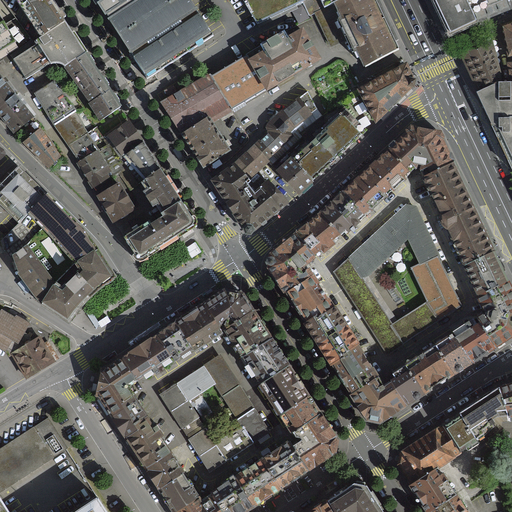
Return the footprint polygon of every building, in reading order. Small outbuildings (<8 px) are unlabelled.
[(0,0),(0,55),(25,40),(0,0)] [(20,0),(43,36),(68,21),(54,0),(20,0)] [(96,0),(132,54),(202,10),(195,0),(96,0)] [(327,2),(326,0),(240,0),(253,24),(302,0),(308,0),(313,9),(327,2)] [(360,69),(398,50),(372,0),(331,0),(327,2),(360,69)] [(432,0),(450,38),(476,26),(464,0),(463,0),(432,0)] [(511,0),(463,0),(464,0),(476,26),(511,13),(511,0)] [(202,10),(132,54),(148,80),(218,35),(202,10)] [(63,64),(66,67),(88,53),(68,21),(43,36),(37,41),(39,43),(51,63),(55,62),(59,63),(63,64)] [(511,26),(501,31),(507,58),(511,56),(511,26)] [(250,58),(268,89),(320,59),(303,31),(285,41),(281,35),(253,51),(256,54),(250,58)] [(26,78),(51,63),(39,43),(14,58),(26,78)] [(466,79),(475,98),(500,86),(498,76),(489,45),(457,60),(466,79)] [(66,67),(90,103),(112,89),(88,53),(66,67)] [(213,75),(230,104),(233,110),(250,100),(268,89),(250,58),(248,54),(213,75)] [(353,95),(371,128),(408,93),(411,90),(411,83),(404,66),(353,95)] [(163,100),(183,133),(212,115),(230,104),(213,75),(210,72),(163,100)] [(0,107),(17,93),(0,73),(0,107)] [(37,92),(57,124),(76,113),(77,112),(57,80),(37,92)] [(510,172),(511,171),(511,86),(507,87),(500,86),(475,98),(510,172)] [(90,103),(100,120),(122,106),(112,89),(90,103)] [(0,113),(16,132),(35,116),(17,93),(0,107),(0,113)] [(271,131),(257,145),(271,161),(296,136),(293,131),(318,113),(308,93),(284,109),(269,123),(266,126),(268,129),(271,131)] [(343,110),(332,119),(317,132),(339,156),(353,143),(364,132),(358,124),(343,110)] [(57,124),(70,144),(80,160),(98,148),(88,132),(76,113),(57,124)] [(183,133),(204,165),(232,148),(212,115),(183,133)] [(124,155),(143,141),(145,140),(129,119),(108,134),(124,155)] [(43,127),(25,142),(49,167),(62,154),(43,127)] [(415,128),(384,154),(405,176),(409,174),(417,174),(422,183),(454,165),(439,134),(415,128)] [(297,156),(316,176),(339,156),(317,132),(300,147),(304,150),(297,156)] [(145,180),(160,169),(143,141),(124,155),(145,180)] [(242,160),(255,177),(271,161),(257,145),(242,160)] [(85,174),(93,187),(109,177),(107,174),(112,170),(98,148),(80,160),(77,162),(85,174)] [(384,154),(370,166),(390,190),(405,176),(384,154)] [(280,172),(299,192),(316,176),(297,156),(280,172)] [(214,181),(226,198),(252,179),(255,177),(242,160),(214,181)] [(0,203),(18,222),(29,210),(48,190),(19,164),(7,177),(0,183),(0,203)] [(454,165),(422,183),(464,262),(496,245),(454,165)] [(347,186),(367,210),(390,190),(370,166),(347,186)] [(162,212),(182,198),(162,168),(160,169),(145,180),(149,187),(143,191),(154,206),(157,205),(162,212)] [(259,188),(252,179),(226,198),(247,228),(252,230),(284,206),(292,200),(273,176),(266,182),(259,188)] [(134,209),(120,183),(100,194),(107,207),(115,220),(134,209)] [(322,206),(343,231),(367,210),(347,186),(322,206)] [(48,190),(29,210),(47,228),(77,260),(97,247),(84,230),(86,229),(78,220),(76,221),(48,190)] [(162,212),(126,235),(139,256),(142,257),(148,254),(168,241),(195,223),(196,220),(196,216),(182,198),(162,212)] [(407,204),(351,257),(364,278),(409,238),(421,262),(439,254),(419,204),(407,204)] [(298,227),(319,252),(343,231),(322,206),(298,227)] [(285,290),(313,271),(306,261),(314,255),(319,252),(298,227),(293,230),(274,244),(264,250),(264,257),(271,269),(285,290)] [(47,228),(28,244),(56,281),(63,286),(79,271),(81,268),(77,260),(47,228)] [(195,243),(185,249),(192,259),(202,253),(195,243)] [(42,300),(56,281),(28,244),(12,253),(19,273),(36,296),(42,300)] [(496,245),(464,262),(479,290),(511,273),(496,245)] [(81,268),(79,271),(63,286),(56,281),(42,300),(69,318),(81,303),(90,294),(95,289),(115,273),(97,247),(77,260),(81,268)] [(428,301),(440,320),(462,304),(439,254),(421,262),(412,266),(428,301)] [(364,278),(351,257),(336,269),(388,354),(404,343),(392,324),(364,278)] [(306,321),(334,303),(313,271),(285,290),(306,321)] [(511,274),(511,273),(479,290),(489,308),(480,313),(485,320),(501,343),(511,335),(511,274)] [(227,288),(206,302),(216,318),(224,313),(229,321),(253,306),(242,290),(227,288)] [(428,301),(392,324),(404,343),(440,320),(428,301)] [(206,302),(176,321),(191,345),(221,326),(216,318),(206,302)] [(320,342),(348,323),(334,303),(306,321),(320,342)] [(253,306),(229,321),(226,323),(245,352),(271,335),(253,306)] [(0,348),(6,352),(13,339),(18,342),(30,321),(16,314),(14,318),(0,310),(0,348)] [(501,343),(485,320),(462,334),(477,358),(501,343)] [(191,345),(176,321),(157,333),(170,354),(172,357),(191,345)] [(333,361),(361,342),(348,323),(320,342),(333,361)] [(123,354),(137,375),(140,374),(170,354),(157,333),(126,352),(123,354)] [(477,358),(462,334),(456,339),(452,333),(437,343),(456,372),(477,358)] [(271,335),(245,352),(262,379),(288,363),(271,335)] [(44,336),(12,353),(25,378),(57,360),(44,336)] [(354,392),(382,374),(361,342),(333,361),(354,392)] [(427,390),(456,372),(437,343),(409,361),(427,390)] [(120,400),(132,393),(126,383),(137,375),(123,354),(103,367),(97,392),(111,414),(124,406),(120,400)] [(220,354),(204,364),(215,383),(223,394),(239,384),(220,354)] [(427,390),(409,361),(396,370),(399,375),(393,379),(408,402),(427,390)] [(288,363),(262,379),(282,409),(308,393),(288,363)] [(215,383),(204,364),(178,381),(189,399),(215,383)] [(408,402),(393,379),(391,381),(388,383),(382,374),(354,392),(371,419),(381,420),(404,405),(408,402)] [(189,399),(178,381),(160,392),(171,410),(189,399)] [(511,382),(502,386),(509,414),(511,420),(511,419),(511,382)] [(223,394),(238,418),(254,408),(239,384),(223,394)] [(502,386),(466,410),(483,437),(496,416),(509,414),(502,386)] [(145,413),(132,393),(120,400),(124,406),(111,414),(123,432),(135,424),(133,421),(145,413)] [(308,393),(282,409),(295,430),(321,414),(308,393)] [(171,410),(182,428),(200,417),(189,399),(171,410)] [(238,418),(242,425),(253,442),(269,431),(254,408),(238,418)] [(483,437),(466,410),(447,423),(462,450),(483,437)] [(123,432),(144,465),(169,449),(159,433),(161,431),(154,420),(151,422),(145,413),(133,421),(135,424),(123,432)] [(321,414),(295,430),(301,440),(299,441),(296,443),(311,466),(314,464),(336,451),(336,437),(321,414)] [(50,420),(0,451),(0,493),(69,449),(50,420)] [(400,463),(410,481),(437,464),(462,450),(447,423),(403,450),(400,463)] [(242,425),(216,441),(217,442),(227,458),(253,442),(242,425)] [(217,442),(216,441),(207,427),(189,438),(200,454),(217,442)] [(283,484),(311,466),(296,443),(294,440),(265,458),(283,484)] [(217,442),(200,454),(209,469),(227,458),(217,442)] [(144,465),(158,487),(183,471),(169,449),(144,465)] [(255,502),(283,484),(265,458),(237,475),(255,502)] [(412,484),(428,509),(458,489),(445,468),(441,470),(439,467),(437,464),(410,481),(412,484)] [(158,487),(173,511),(198,495),(183,471),(158,487)] [(223,511),(239,511),(255,502),(237,475),(211,492),(223,511)] [(377,511),(385,507),(369,483),(365,477),(359,481),(330,499),(338,511),(377,511)] [(430,511),(473,511),(458,489),(428,509),(430,511)] [(198,495),(173,511),(223,511),(211,492),(201,499),(198,495)] [(107,511),(95,493),(65,511),(107,511)] [(0,511),(8,511),(0,498),(0,511)] [(338,511),(330,499),(325,502),(311,511),(310,511),(338,511)]
